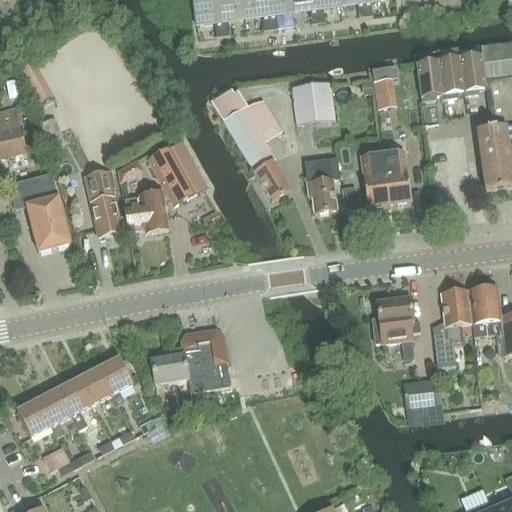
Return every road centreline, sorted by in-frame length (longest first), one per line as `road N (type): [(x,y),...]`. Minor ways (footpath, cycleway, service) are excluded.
road 1 (tertiary): [(254,284),(511,252)]
road 2 (tertiary): [(254,284),(0,329)]
